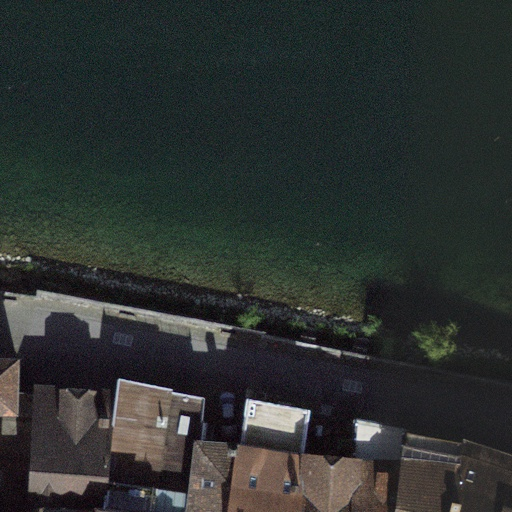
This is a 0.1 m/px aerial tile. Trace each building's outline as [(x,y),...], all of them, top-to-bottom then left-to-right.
[(0,397),(15,398),(16,386),(18,345),(0,344),(0,397)] [(100,501),(99,511),(194,511),(200,422),(202,382),(117,366),(114,392),(100,501)] [(0,511),(36,511),(42,387),(16,386),(15,398),(0,397),(0,511)] [(240,429),(234,511),(297,511),(305,397),(250,386),(247,389),(243,430),(240,429)] [(99,511),(100,501),(114,392),(42,387),(36,511),(99,511)] [(305,397),(297,511),(348,511),(354,422),(335,418),(338,403),(305,397)] [(354,422),(348,511),(392,511),(405,420),(406,415),(365,408),(362,423),(354,422)] [(443,511),(461,431),(405,420),(392,511),(443,511)] [(200,422),(194,511),(234,511),(240,429),(200,422)] [(511,511),(511,452),(461,431),(443,511),(511,511)]
